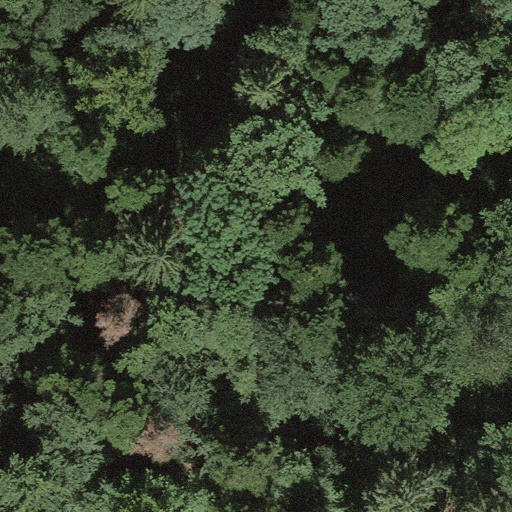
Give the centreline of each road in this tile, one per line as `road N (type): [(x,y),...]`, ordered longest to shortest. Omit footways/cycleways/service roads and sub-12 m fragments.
road 1 (track): [(0,226),(311,196),(511,129)]
road 2 (track): [(0,511),(66,494),(294,478)]
